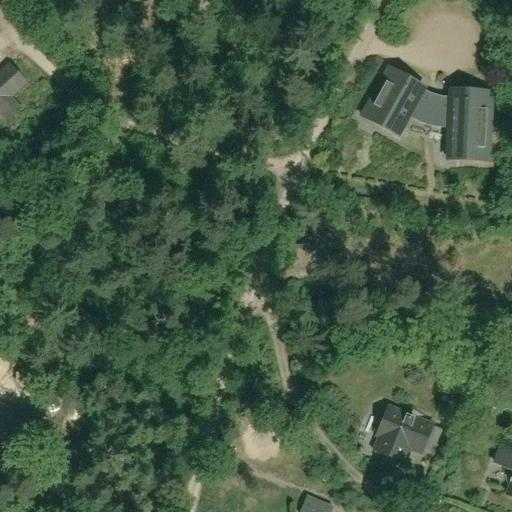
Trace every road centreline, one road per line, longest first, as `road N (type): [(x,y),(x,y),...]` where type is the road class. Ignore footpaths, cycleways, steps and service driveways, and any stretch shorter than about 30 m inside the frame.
road 1 (track): [(187,511),(290,173)]
road 2 (track): [(0,9),(17,41),(87,108),(290,173)]
road 3 (track): [(394,502),(371,490),(299,408),(276,329),(253,291)]
road 4 (track): [(290,173),(387,0)]
